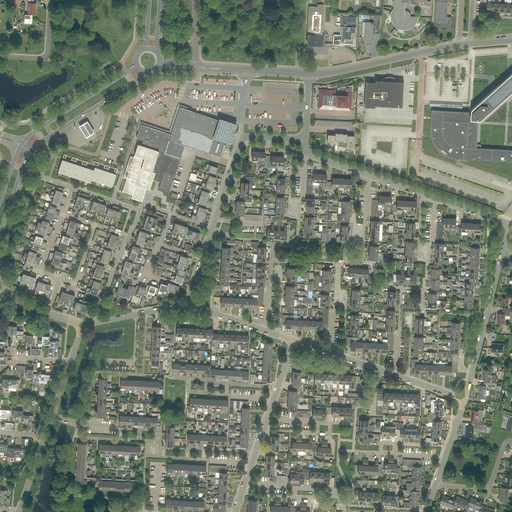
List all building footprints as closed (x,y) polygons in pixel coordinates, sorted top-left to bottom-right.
[(409,4),(409,0),(393,0),(394,8),(393,8),(389,15),(391,16),(391,20),(394,25),(398,30),(399,29),(404,30),(409,30),(416,27),(415,26),(418,22),(419,17),(405,16),(406,3),(407,3),(407,4),(409,4)] [(435,0),(435,1),(434,27),(451,28),(451,20),(446,19),(447,2),(453,2),(453,0),(435,0)] [(25,15),(25,20),(32,20),(32,14),(35,14),(36,3),(28,3),(28,14),(28,15),(25,15)] [(370,15),(370,22),(363,21),(362,37),(370,38),(369,39),(373,39),(373,28),(380,29),(381,15),(370,15)] [(357,17),(341,16),(341,27),(342,27),(342,35),(334,35),(333,45),(347,45),(347,46),(350,46),(350,47),(351,46),(356,46),(357,17)] [(308,41),(307,45),(321,46),(321,44),(324,44),(325,26),(307,25),(307,41),(308,41)] [(511,73),(509,76),(498,87),(472,110),(472,115),(469,115),(470,112),(432,110),(431,130),(431,133),(432,135),(432,138),(433,141),(435,144),(437,147),(439,150),(444,154),(447,155),(450,157),(452,158),(455,158),(457,159),(461,159),(511,161),(511,73)] [(402,107),(403,82),(402,81),(376,80),(376,83),(366,83),(365,107),(375,107),(375,106),(402,107)] [(350,110),(351,85),(338,88),(338,91),(319,90),(319,108),(350,110)] [(137,137),(143,139),(141,145),(163,152),(165,147),(167,147),(165,154),(180,159),(185,145),(220,157),(224,145),(229,147),(236,126),(219,120),(180,107),(172,132),(145,123),(144,128),(140,126),(137,137)] [(88,122),(79,128),(87,139),(95,134),(88,122)] [(347,136),(347,134),(335,134),(335,135),(328,135),(327,142),(330,142),(330,143),(335,143),(335,144),(338,144),(338,146),(343,146),(343,147),(346,147),(346,148),(351,148),(351,150),(354,150),(354,136),(347,136)] [(141,145),(138,144),(135,155),(134,157),(130,156),(123,177),(128,179),(127,181),(126,181),(123,191),(131,194),(131,193),(133,194),(131,198),(142,202),(145,194),(144,194),(146,188),(150,190),(153,180),(156,181),(157,180),(161,182),(159,188),(169,192),(180,159),(165,154),(167,147),(165,147),(163,152),(141,145)] [(259,152),(258,160),(258,164),(264,164),(264,167),(267,167),(268,160),(265,160),(265,152),(259,152)] [(268,160),(267,167),(277,168),(277,156),(271,156),(271,160),(268,160)] [(284,156),(277,156),(277,168),(283,168),(283,169),(286,169),(287,161),(284,160),(284,156)] [(62,160),(58,172),(69,175),(73,163),(69,162),(69,161),(67,160),(67,161),(62,160)] [(77,164),(73,163),(69,175),(80,179),(84,167),(79,165),(80,164),(77,164)] [(212,176),(213,173),(217,174),(218,171),(217,171),(218,167),(207,164),(206,168),(209,169),(208,171),(207,171),(206,174),(212,176)] [(88,167),(88,168),(84,167),(80,179),(90,182),(91,180),(94,170),(90,169),(90,168),(88,167)] [(99,169),(95,167),(94,170),(91,180),(102,183),(106,171),(101,169),(102,169),(99,168),(99,169)] [(110,171),(110,172),(106,171),(102,183),(112,186),(116,174),(112,173),(112,172),(110,171)] [(207,181),(216,184),(217,181),(216,181),(217,177),(212,176),(206,174),(204,178),(208,179),(207,181)] [(328,190),(329,182),(326,182),(326,174),(320,174),(319,182),(326,182),(325,189),(328,190)] [(253,177),(245,177),(245,183),(241,183),(241,189),(249,189),(252,190),(252,183),(253,184),(253,177)] [(329,182),(328,190),(332,190),(332,186),(338,187),(339,178),(332,178),(332,182),(329,182)] [(215,187),(216,184),(207,181),(206,184),(203,183),(202,186),(206,188),(205,188),(213,190),(214,187),(215,187)] [(200,196),(209,199),(210,196),(208,196),(210,192),(205,191),(205,188),(206,188),(202,186),(200,186),(197,193),(201,194),(200,196)] [(52,191),(50,195),(63,199),(64,196),(62,196),(65,189),(59,187),(58,190),(56,190),(55,192),(52,191)] [(249,189),(241,189),(240,196),(244,196),(244,199),(252,199),(252,196),(249,196),(249,189)] [(82,205),(85,194),(82,193),(81,196),(78,195),(74,206),(78,208),(79,204),(82,205)] [(88,195),(85,194),(82,205),(84,206),(83,209),(87,211),(88,207),(90,201),(91,200),(87,199),(88,195)] [(67,197),(64,196),(63,199),(50,195),(49,199),(53,200),(52,202),(58,204),(58,205),(59,205),(60,202),(65,203),(67,197)] [(208,202),(209,199),(200,196),(199,199),(196,198),(194,202),(196,202),(195,205),(201,207),(202,204),(205,205),(206,202),(208,202)] [(284,204),(286,204),(286,201),(284,201),(285,198),(277,197),(277,196),(274,196),(274,200),(276,200),(276,204),(284,204)] [(393,212),(394,204),(391,204),(391,197),(385,196),(384,208),(390,208),(390,212),(393,212)] [(95,209),(97,210),(101,200),(98,199),(97,202),(93,201),(93,202),(90,201),(88,207),(91,208),(90,212),(94,213),(95,209)] [(236,201),(236,208),(244,208),(245,202),(252,202),(252,199),(244,199),(244,202),(236,201)] [(101,200),(97,210),(100,211),(99,215),(103,216),(103,214),(106,215),(108,209),(105,208),(106,205),(103,204),(104,201),(101,200)] [(403,201),(397,201),(397,204),(394,204),(393,212),(397,212),(397,211),(403,211),(403,209),(403,201)] [(58,204),(52,202),(51,205),(49,205),(48,207),(45,206),(44,210),(56,214),(57,211),(56,211),(58,205),(58,204)] [(197,213),(206,216),(207,213),(205,212),(206,209),(201,207),(195,205),(194,209),(198,210),(197,213)] [(314,209),(314,206),(304,205),(304,208),(306,208),(306,212),(314,212),(314,213),(317,213),(319,213),(319,210),(314,209)] [(110,216),(112,217),(116,206),(113,206),(112,209),(108,208),(108,209),(106,215),(105,219),(109,220),(110,216)] [(116,206),(112,217),(115,218),(114,222),(118,223),(121,212),(118,211),(119,207),(116,206)] [(46,215),(45,217),(51,220),(53,220),(54,217),(58,218),(60,212),(57,211),(56,214),(44,210),(42,214),(46,215)] [(205,219),(206,216),(197,213),(196,215),(192,214),(191,218),(202,222),(203,218),(205,219)] [(146,219),(144,218),(143,221),(153,224),(153,221),(157,223),(159,216),(153,214),(152,217),(147,215),(146,219)] [(49,226),(51,220),(45,217),(44,220),(43,220),(42,223),(38,221),(37,225),(49,229),(50,226),(49,226)] [(455,234),(458,234),(458,227),(456,226),(456,219),(449,219),(449,227),(449,231),(452,232),(452,228),(456,228),(455,234)] [(63,228),(66,229),(67,226),(76,229),(77,226),(80,228),(81,224),(70,220),(69,224),(65,222),(63,228)] [(153,224),(143,221),(142,224),(144,225),(143,228),(146,229),(145,232),(151,234),(152,231),(154,232),(155,228),(152,227),(153,224)] [(177,232),(179,232),(182,223),(179,222),(179,224),(175,223),(172,234),(175,235),(177,232)] [(185,224),(182,223),(179,232),(182,233),(181,237),(184,238),(187,229),(188,227),(185,226),(185,224)] [(462,231),(468,232),(468,223),(462,223),(461,227),(458,227),(458,234),(462,235),(462,231)] [(339,232),(350,233),(350,230),(349,230),(349,226),(341,226),(341,224),(338,224),(337,227),(339,229),(339,232)] [(39,230),(38,233),(44,235),(46,235),(47,232),(51,233),(53,227),(50,226),(49,229),(37,225),(36,229),(39,230)] [(67,226),(66,229),(67,230),(66,233),(71,235),(70,238),(74,239),(76,240),(78,233),(75,232),(76,229),(67,226)] [(189,238),(191,239),(194,230),(191,229),(191,230),(187,229),(184,238),(184,240),(187,241),(189,238)] [(145,232),(140,230),(139,234),(137,233),(136,236),(145,239),(146,237),(150,238),(151,234),(145,232)] [(194,230),(191,239),(194,239),(192,243),(196,244),(200,233),(197,232),(197,231),(194,230)] [(415,230),(406,230),(406,233),(404,233),(404,238),(411,238),(411,236),(414,237),(415,230)] [(350,233),(339,232),(340,232),(340,236),(339,236),(336,238),(336,242),(344,242),(344,239),(348,239),(348,235),(350,236),(350,233)] [(44,235),(38,233),(37,236),(36,235),(35,238),(32,237),(30,240),(43,244),(44,241),(42,241),(44,235)] [(110,237),(109,240),(118,243),(119,240),(118,240),(119,236),(114,234),(114,235),(108,233),(107,236),(110,237)] [(70,238),(63,235),(62,239),(58,237),(56,243),(59,244),(60,241),(69,244),(69,241),(73,243),(74,239),(70,238)] [(145,239),(136,236),(135,239),(137,240),(136,243),(139,244),(138,247),(144,249),(145,246),(147,247),(148,243),(145,242),(145,239)] [(33,245),(32,248),(38,250),(39,250),(40,247),(45,248),(47,242),(44,241),(43,244),(30,240),(29,244),(33,245)] [(118,243),(109,240),(108,243),(105,241),(104,245),(108,247),(115,249),(116,246),(117,246),(118,243)] [(230,254),(230,253),(231,250),(235,250),(235,240),(227,240),(226,248),(222,247),(222,253),(230,254)] [(64,250),(63,252),(63,253),(67,254),(69,255),(71,248),(68,247),(69,244),(60,241),(59,244),(60,245),(59,248),(64,250)] [(258,250),(257,254),(267,255),(267,252),(266,252),(266,248),(259,248),(259,243),(252,242),(251,247),(254,247),(254,249),(256,249),(256,250),(258,250)] [(103,252),(102,255),(111,258),(112,255),(111,255),(112,251),(107,250),(108,247),(104,245),(102,244),(100,251),(103,252)] [(130,248),(129,251),(138,254),(139,251),(143,253),(144,249),(138,247),(133,245),(132,249),(130,248)] [(25,252),(24,256),(36,260),(37,257),(36,256),(38,250),(32,248),(31,251),(29,250),(28,253),(25,252)] [(49,258),(51,259),(52,256),(61,259),(62,256),(66,258),(67,254),(63,253),(63,252),(56,250),(55,254),(50,252),(49,258)] [(138,254),(129,251),(128,254),(130,255),(128,258),(132,259),(131,262),(137,264),(138,261),(140,262),(141,258),(137,257),(138,254)] [(178,261),(187,264),(188,261),(187,261),(188,257),(177,254),(176,258),(179,259),(178,261)] [(267,257),(267,255),(257,254),(257,258),(256,258),(256,262),(260,263),(260,261),(265,261),(266,257),(267,257)] [(111,258),(102,255),(101,258),(98,256),(97,260),(101,262),(108,264),(109,261),(110,261),(111,258)] [(40,258),(37,257),(36,260),(24,256),(22,259),(26,260),(24,266),(30,268),(31,265),(33,266),(34,262),(38,264),(40,258)] [(61,262),(61,259),(52,256),(51,259),(53,260),(52,263),(57,265),(56,268),(62,270),(64,263),(61,262)] [(443,260),(443,257),(435,256),(435,263),(443,263),(443,265),(449,265),(450,260),(443,260)] [(96,268),(95,270),(104,273),(105,270),(104,270),(105,266),(100,265),(101,262),(97,260),(95,259),(92,266),(96,268)] [(123,263),(122,266),(131,269),(132,267),(135,268),(137,264),(131,262),(126,260),(124,264),(123,263)] [(186,267),(187,264),(178,261),(178,264),(174,263),(173,267),(175,267),(184,270),(185,267),(186,267)] [(265,273),(265,274),(266,274),(266,270),(265,270),(265,267),(259,266),(260,264),(255,264),(255,269),(257,269),(256,273),(265,273)] [(154,271),(160,273),(162,267),(154,265),(153,268),(155,268),(154,271)] [(130,272),(131,269),(122,266),(121,269),(122,270),(121,273),(122,273),(121,276),(122,276),(125,278),(126,278),(128,278),(131,280),(134,273),(130,272)] [(177,272),(176,275),(185,278),(186,275),(185,274),(186,271),(184,270),(175,267),(174,271),(177,272)] [(355,282),(355,277),(355,276),(356,268),(350,268),(349,273),(344,272),(344,277),(349,277),(349,276),(353,276),(352,282),(355,282)] [(368,269),(362,269),(361,277),(362,277),(365,277),(365,283),(373,283),(373,276),(368,276),(368,269)] [(403,275),(404,269),(401,269),(401,275),(393,274),(393,282),(396,282),(396,283),(403,283),(403,275)] [(104,273),(95,270),(94,273),(91,272),(89,275),(91,276),(97,278),(100,279),(102,276),(103,276),(104,273)] [(27,283),(30,274),(27,273),(27,275),(23,274),(20,285),(24,286),(25,283),(27,283)] [(30,274),(27,283),(30,284),(29,288),(35,290),(36,290),(38,284),(37,284),(35,283),(36,278),(33,277),(33,275),(30,274)] [(185,278),(176,275),(175,277),(172,276),(171,280),(174,281),(180,283),(182,284),(183,280),(184,281),(185,278)] [(93,284),(92,286),(101,289),(102,286),(100,286),(101,282),(96,281),(97,278),(91,276),(89,283),(93,284)] [(36,290),(35,290),(35,292),(39,293),(40,290),(42,291),(45,282),(48,283),(49,280),(43,278),(42,282),(38,281),(37,284),(38,284),(36,290)] [(174,281),(171,280),(169,281),(168,282),(167,282),(166,285),(167,285),(166,289),(174,291),(175,289),(178,290),(180,283),(174,281)] [(48,284),(48,283),(45,282),(42,291),(45,291),(44,295),(51,297),(53,291),(50,290),(51,285),(48,284)] [(122,297),(125,288),(123,287),(124,284),(120,282),(116,293),(120,294),(119,296),(122,297)] [(166,285),(164,284),(165,283),(161,282),(159,288),(156,287),(154,293),(155,293),(161,295),(162,292),(165,293),(166,289),(167,285),(166,285)] [(146,289),(146,287),(143,286),(143,285),(140,284),(139,286),(137,285),(136,288),(136,287),(133,295),(140,298),(141,294),(143,295),(145,289),(146,289)] [(145,289),(143,295),(150,297),(151,294),(154,295),(155,293),(154,293),(156,287),(153,286),(154,285),(150,284),(150,285),(149,285),(147,286),(146,287),(146,289),(145,289)] [(63,300),(66,301),(69,292),(71,286),(68,285),(65,292),(62,291),(60,296),(57,295),(55,301),(62,304),(63,300)] [(133,295),(136,287),(129,285),(128,289),(125,288),(122,297),(125,298),(126,296),(129,298),(130,295),(133,296),(133,295)] [(100,292),(101,289),(92,286),(91,289),(87,288),(86,292),(92,294),(97,295),(98,292),(100,292)] [(67,305),(71,306),(73,300),(75,295),(71,294),(72,293),(69,292),(66,301),(68,302),(67,305)] [(391,305),(395,305),(395,299),(387,298),(387,305),(385,305),(385,308),(391,308),(391,305)] [(503,308),(503,311),(511,311),(511,306),(509,306),(510,298),(501,298),(501,308),(503,308)] [(79,302),(73,300),(71,306),(74,307),(73,309),(77,310),(76,311),(80,312),(84,300),(80,299),(79,302)] [(84,300),(80,312),(83,313),(83,312),(86,313),(89,306),(86,305),(87,301),(84,300)] [(384,314),(386,314),(386,317),(394,318),(395,311),(390,311),(391,308),(385,308),(384,314)] [(511,311),(503,311),(503,314),(497,313),(497,324),(505,324),(505,316),(511,316),(511,311)] [(286,328),(292,328),(292,320),(291,320),(292,315),(283,315),(282,321),(286,322),(286,328)] [(17,330),(17,328),(17,326),(7,325),(6,330),(10,330),(10,334),(16,334),(17,330)] [(16,338),(26,339),(27,335),(23,334),(24,331),(19,330),(19,329),(17,328),(17,330),(16,334),(16,337),(16,338)] [(37,335),(27,335),(26,339),(26,343),(33,343),(33,339),(37,340),(37,335)] [(39,344),(49,344),(49,340),(50,336),(42,336),(42,340),(39,340),(39,344)] [(357,342),(356,342),(353,342),(353,337),(347,337),(347,345),(351,345),(351,350),(357,351),(357,342)] [(49,344),(48,348),(55,349),(56,347),(59,348),(59,346),(60,341),(49,340),(49,344)] [(504,344),(492,343),(492,348),(489,348),(488,355),(492,356),(492,352),(503,353),(504,344)] [(159,358),(151,358),(151,364),(159,365),(158,370),(163,370),(163,363),(159,363),(159,359),(159,358)] [(416,372),(422,373),(422,364),(421,364),(418,364),(418,360),(412,359),(412,367),(416,367),(416,372)] [(46,369),(46,374),(40,374),(39,382),(40,382),(46,382),(47,379),(50,379),(50,375),(53,375),(53,373),(53,372),(50,371),(50,369),(46,369)] [(292,378),(301,379),(301,375),(303,375),(304,369),(297,369),(296,372),(293,372),(292,378)] [(484,380),(484,383),(496,383),(496,375),(490,375),(491,370),(483,370),(483,380),(484,380)] [(351,375),(345,375),(344,384),(345,384),(349,384),(348,388),(355,389),(355,382),(359,382),(359,380),(360,380),(360,376),(355,376),(351,376),(351,375)] [(293,388),(303,388),(303,382),(301,382),(301,379),(292,378),(292,385),(293,385),(293,388)] [(20,380),(10,379),(9,387),(16,388),(16,384),(19,385),(20,380)] [(496,388),(496,383),(484,383),(484,386),(479,386),(479,395),(478,395),(478,398),(485,398),(485,396),(486,396),(486,388),(496,388)] [(303,388),(293,388),(293,391),(288,390),(288,397),(297,398),(297,394),(299,394),(300,391),(303,391),(303,388)] [(435,404),(434,408),(444,409),(444,402),(444,399),(436,397),(436,400),(431,400),(431,404),(435,404)] [(228,401),(222,400),(221,408),(220,412),(223,412),(223,408),(228,409),(228,401)] [(319,409),(319,418),(326,418),(326,415),(329,415),(329,407),(326,407),(326,410),(319,409)] [(332,408),(329,407),(329,415),(332,415),(332,416),(338,416),(339,407),(332,407),(332,408)] [(444,409),(434,408),(434,413),(429,413),(429,418),(436,418),(436,415),(444,415),(444,409)] [(0,409),(0,417),(6,418),(7,414),(10,414),(11,410),(0,409)] [(12,418),(23,419),(23,415),(23,411),(13,410),(12,418)] [(472,420),(472,423),(480,424),(484,425),(485,420),(482,420),(482,417),(483,417),(484,410),(479,410),(479,411),(472,410),(471,420),(472,420)] [(23,419),(22,423),(29,423),(30,420),(33,420),(33,416),(23,415),(23,419)] [(433,423),(432,427),(433,427),(433,428),(442,428),(442,421),(436,421),(436,418),(429,418),(429,423),(433,423)] [(360,427),(374,428),(374,425),(370,425),(371,419),(368,419),(368,421),(360,420),(360,427)] [(388,436),(388,426),(384,426),(384,422),(380,422),(380,427),(382,427),(381,435),(388,436)] [(388,426),(388,436),(394,436),(395,430),(398,430),(398,423),(393,423),(393,427),(388,426)] [(401,438),(407,438),(408,429),(406,429),(403,428),(403,423),(398,423),(398,430),(401,430),(401,438)] [(414,429),(413,438),(420,439),(420,431),(422,431),(422,426),(421,426),(421,423),(419,423),(418,429),(414,429)] [(480,424),(472,423),(472,427),(467,426),(466,436),(473,437),(474,429),(484,430),(484,425),(480,424)] [(432,434),(442,435),(442,428),(433,428),(433,427),(432,427),(428,426),(428,429),(432,430),(432,434)] [(367,437),(368,434),(359,433),(359,440),(361,440),(361,444),(367,444),(367,440),(373,441),(373,438),(367,437)] [(271,436),(270,443),(279,443),(279,440),(282,440),(282,434),(275,434),(275,437),(271,436)] [(441,441),(442,435),(432,434),(432,439),(426,438),(426,444),(433,444),(433,441),(441,441)] [(306,443),(305,451),(315,452),(315,445),(315,442),(312,442),(313,438),(309,438),(309,444),(306,443)] [(248,446),(248,440),(240,439),(240,440),(240,444),(236,444),(235,448),(242,449),(242,446),(248,446)] [(317,455),(324,456),(325,442),(322,442),(322,448),(318,447),(318,445),(315,445),(315,452),(318,452),(317,455)] [(77,450),(88,451),(88,446),(92,446),(92,444),(78,443),(77,450)] [(279,443),(270,443),(270,450),(271,450),(271,453),(278,453),(278,450),(279,450),(279,443)] [(25,449),(14,449),(14,457),(21,457),(21,453),(25,454),(25,449)] [(77,450),(77,458),(91,459),(91,456),(88,456),(88,451),(77,450)] [(277,456),(278,453),(271,453),(270,456),(266,455),(266,462),(275,463),(275,462),(275,456),(277,456)] [(390,472),(391,458),(388,457),(388,463),(384,463),(384,462),(381,461),(381,465),(381,470),(384,471),(390,472)] [(391,458),(390,472),(397,472),(397,474),(400,474),(400,468),(397,468),(398,464),(394,464),(394,458),(391,458)] [(364,479),(365,474),(365,460),(363,460),(362,465),(358,465),(358,467),(355,467),(354,475),(358,475),(358,473),(362,473),(362,476),(361,475),(361,479),(364,479)] [(375,466),(372,466),(371,474),(378,475),(378,471),(381,471),(381,470),(381,465),(378,465),(379,461),(376,460),(375,466)] [(76,465),(76,472),(90,473),(91,471),(87,471),(87,466),(76,465)] [(310,480),(317,481),(317,472),(313,472),(313,470),(307,470),(307,472),(307,479),(310,480)] [(90,473),(76,472),(75,479),(82,480),(82,483),(90,484),(90,480),(86,480),(86,475),(90,475),(90,473)] [(304,473),(297,472),(297,474),(298,474),(297,483),(304,483),(304,479),(307,479),(307,472),(304,472),(304,473)] [(106,489),(113,490),(114,475),(112,475),(112,479),(107,479),(106,489)] [(121,479),(120,490),(128,491),(128,476),(126,476),(126,480),(121,479)] [(131,476),(128,476),(128,491),(135,491),(136,480),(130,480),(131,476)] [(107,479),(102,478),(99,478),(99,485),(99,489),(106,489),(107,479)] [(412,480),(412,484),(407,484),(406,489),(413,489),(413,486),(421,486),(421,480),(412,479),(412,480)] [(365,501),(366,492),(366,487),(363,487),(363,492),(360,492),(360,490),(355,490),(355,495),(356,495),(355,499),(359,499),(359,500),(365,501)] [(504,488),(500,488),(500,501),(508,501),(509,488),(504,488)] [(413,489),(406,489),(406,494),(410,494),(409,498),(419,499),(420,492),(413,492),(413,489)] [(453,508),(454,504),(455,500),(443,496),(440,503),(453,508)] [(457,497),(455,500),(454,504),(467,509),(468,505),(469,501),(457,497)] [(468,505),(480,510),(481,510),(482,506),(484,502),(471,497),(469,501),(468,505)] [(419,499),(409,498),(409,503),(404,503),(403,508),(411,508),(411,505),(419,506),(419,499)] [(263,503),(263,501),(248,500),(247,511),(258,511),(259,503),(263,503)] [(270,511),(277,511),(278,500),(275,500),(275,506),(271,506),(270,511)] [(284,506),(284,511),(293,511),(294,511),(294,508),(294,505),(291,505),(291,501),(288,501),(288,507),(284,506)]
